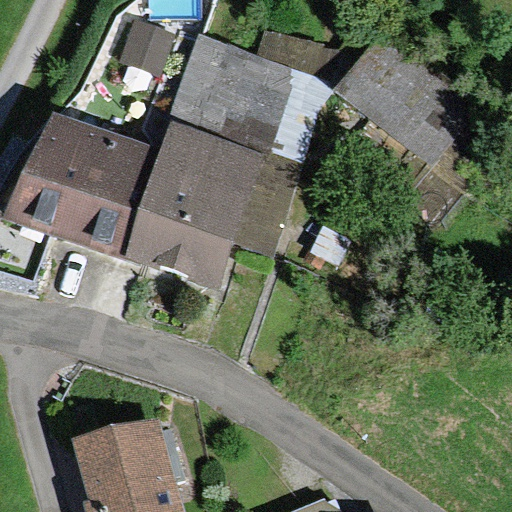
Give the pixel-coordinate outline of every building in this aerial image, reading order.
[(136,27),(121,69),(158,81),(173,40),(136,27)] [(436,176),(481,117),(389,48),(344,108),(436,176)] [(54,123),(5,227),(130,267),(164,161),(54,123)] [(262,159),(174,131),(164,161),(130,267),(219,295),(262,159)] [(179,511),(155,426),(77,448),(95,511),(179,511)] [(337,511),(332,501),(307,511),(337,511)]
